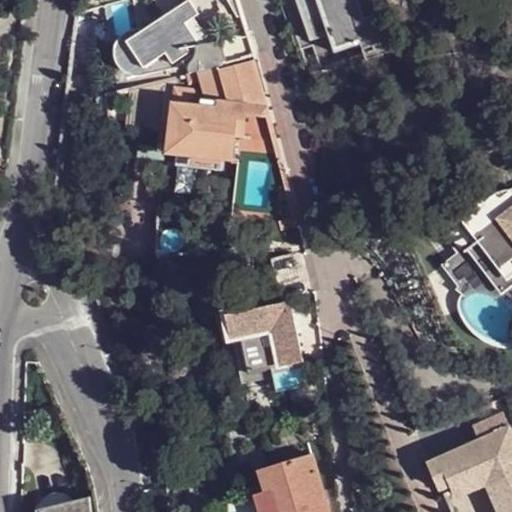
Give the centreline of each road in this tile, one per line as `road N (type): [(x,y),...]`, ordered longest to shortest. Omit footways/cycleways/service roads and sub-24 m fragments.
road 1 (residential): [(16,254),(54,0)]
road 2 (residential): [(72,342),(131,511)]
road 3 (residential): [(247,0),(293,120)]
